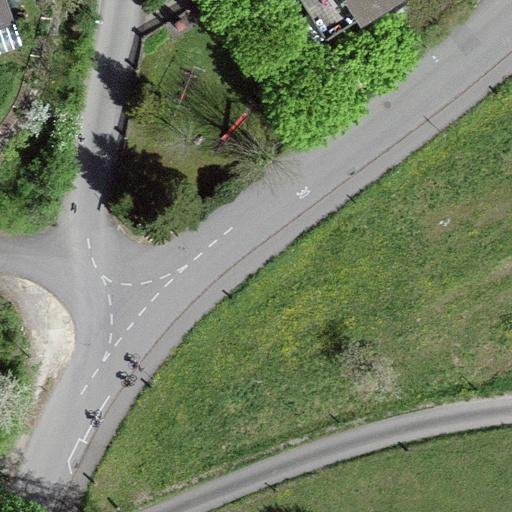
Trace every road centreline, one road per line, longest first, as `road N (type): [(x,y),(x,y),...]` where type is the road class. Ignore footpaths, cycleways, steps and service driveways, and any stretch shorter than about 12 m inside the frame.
road 1 (tertiary): [(511,11),(228,230),(135,312)]
road 2 (residential): [(135,312),(80,260),(118,0)]
road 3 (tertiary): [(30,511),(78,402),(135,312)]
